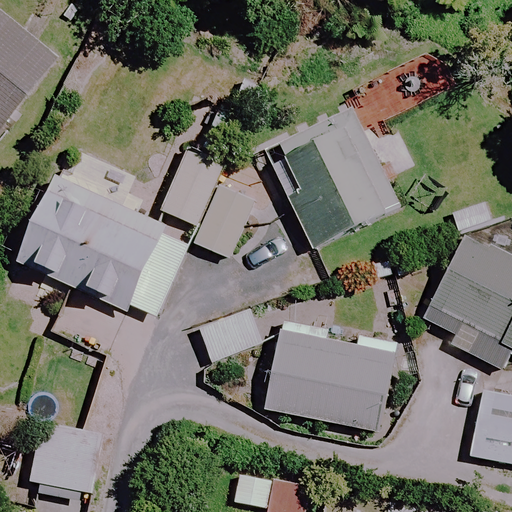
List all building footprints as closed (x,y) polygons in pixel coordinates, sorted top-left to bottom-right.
[(0,135),(57,65),(0,18),(0,135)] [(445,95),(430,68),(393,89),(408,116),(445,95)] [(397,215),(353,115),(274,151),(293,194),(284,197),(310,254),(397,215)] [(214,180),(221,160),(183,147),(159,217),(197,230),(214,180)] [(132,179),(87,160),(75,189),(53,180),(18,267),(155,324),(189,241),(119,212),(132,179)] [(214,180),(197,230),(191,246),(234,261),(257,194),(214,180)] [(511,262),(466,239),(418,334),(499,374),(509,354),(511,355),(511,262)] [(258,351),(246,316),(197,333),(209,367),(258,351)] [(394,347),(356,340),(353,357),(278,343),(264,415),(377,437),(394,347)] [(511,401),(482,395),(468,460),(511,469),(511,401)] [(100,438),(39,426),(27,486),(88,498),(100,438)] [(306,511),(310,493),(241,479),(235,508),(255,511),(306,511)]
